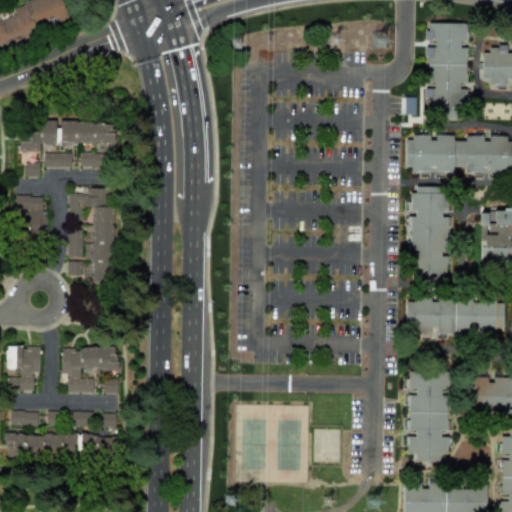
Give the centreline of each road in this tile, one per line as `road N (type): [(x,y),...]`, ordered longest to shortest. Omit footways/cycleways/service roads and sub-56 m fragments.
road 1 (primary): [(134,26),(154,82),(164,157),(156,511)]
road 2 (primary): [(191,511),(195,199)]
road 3 (primary): [(195,182),(193,110),(171,12)]
road 4 (tertiary): [(0,77),(134,26)]
